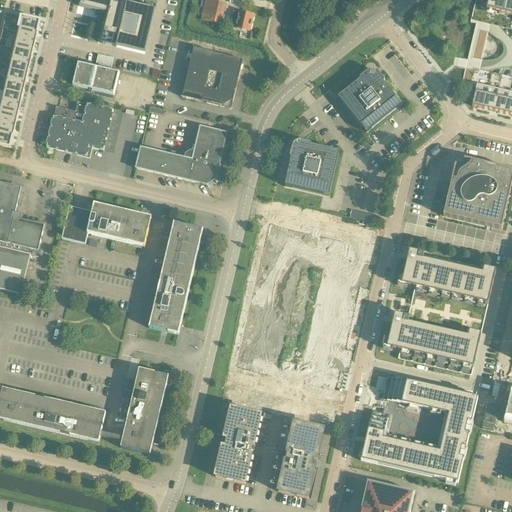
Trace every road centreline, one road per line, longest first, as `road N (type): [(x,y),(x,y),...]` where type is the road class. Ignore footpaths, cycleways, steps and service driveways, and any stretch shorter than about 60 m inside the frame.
road 1 (residential): [(326,511),(408,166),(462,123)]
road 2 (unclassified): [(244,217),(20,161),(58,5)]
road 3 (unclassified): [(173,489),(244,217)]
road 4 (residential): [(173,489),(0,450)]
road 5 (unknown): [(363,361),(460,393),(451,463)]
road 6 (unclassified): [(244,217),(269,123),(300,82)]
road 7 (unknown): [(391,236),(247,203)]
road 8 (residential): [(462,123),(384,18)]
